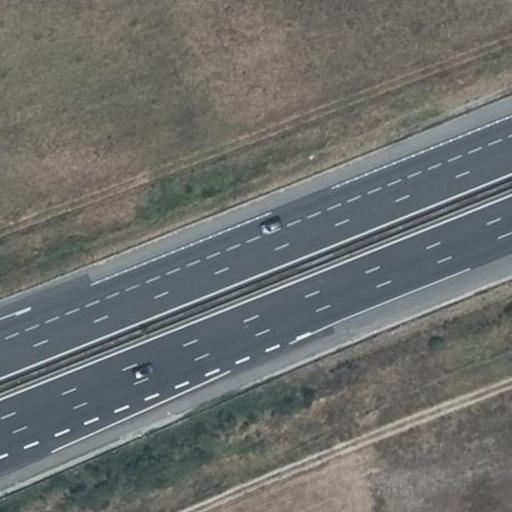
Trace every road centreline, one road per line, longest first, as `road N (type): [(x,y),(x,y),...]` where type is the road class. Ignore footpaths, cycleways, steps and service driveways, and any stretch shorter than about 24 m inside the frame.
road 1 (motorway): [(0,424),(511,219)]
road 2 (motorway): [(511,143),(0,346)]
road 3 (track): [(511,385),(196,511)]
